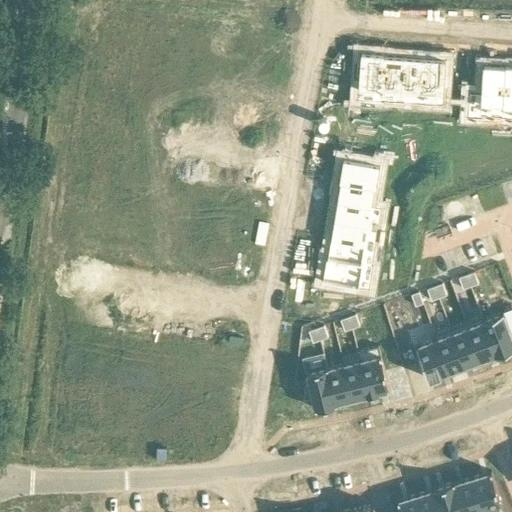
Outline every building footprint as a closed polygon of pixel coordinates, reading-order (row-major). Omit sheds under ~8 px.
[(357,63),(356,75),(359,75),(357,97),(381,99),(384,51),(361,50),(360,63),(357,63)] [(384,51),(381,99),(382,99),(382,98),(400,99),(404,54),(385,52),(386,51),(384,51)] [(404,54),(400,99),(419,101),(423,55),(404,54)] [(423,55),(419,101),(443,102),(447,57),(423,55)] [(469,89),(467,114),(481,115),(481,112),(501,114),(501,115),(502,115),(506,63),(505,63),(505,64),(501,63),(501,61),(489,60),(489,63),(483,62),(481,90),(469,89)] [(511,63),(506,63),(502,115),(511,115),(511,63)] [(390,127),(388,139),(396,141),(398,128),(390,127)] [(398,128),(396,141),(404,142),(406,130),(398,128)] [(376,132),(374,144),(382,145),(384,133),(376,132)] [(417,132),(415,144),(423,145),(426,133),(417,132)] [(343,156),(339,179),(377,186),(381,162),(343,156)] [(438,156),(436,164),(448,166),(450,158),(438,156)] [(340,181),(337,199),(382,206),(382,205),(373,204),(376,187),(377,187),(377,186),(339,179),(339,181),(340,181)] [(337,199),(334,218),(379,225),(382,206),(337,199)] [(411,203),(409,211),(422,213),(423,205),(411,203)] [(409,211),(408,219),(420,221),(422,213),(409,211)] [(334,218),(330,237),(375,244),(379,225),(334,218)] [(326,254),(326,255),(373,263),(374,262),(373,262),(375,244),(330,237),(328,255),(326,254)] [(404,241),(403,249),(415,251),(417,243),(404,241)] [(403,249),(402,257),(414,259),(415,251),(403,249)] [(326,255),(322,279),(370,287),(373,263),(326,255)] [(400,268),(399,276),(411,278),(412,270),(400,268)] [(475,270),(467,273),(471,285),(479,282),(475,270)] [(467,273),(459,276),(463,287),(471,285),(467,273)] [(443,282),(435,284),(439,296),(447,293),(443,282)] [(435,284),(427,287),(432,299),(439,296),(435,284)] [(419,290),(412,293),(416,304),(423,302),(419,290)] [(483,314),(482,314),(497,353),(511,347),(511,332),(503,310),(484,317),(483,314)] [(356,312),(348,315),(352,327),(360,324),(356,312)] [(482,314),(466,320),(481,358),(496,353),(496,354),(497,353),(482,314)] [(348,315),(341,318),(345,329),(352,327),(348,315)] [(466,320),(451,326),(465,364),(481,358),(466,320)] [(324,324),(317,326),(321,338),(328,335),(324,324)] [(317,326),(309,329),(313,341),(321,338),(317,326)] [(451,326),(435,332),(449,370),(465,364),(451,326)] [(436,337),(417,344),(429,378),(449,370),(435,332),(434,332),(436,337)] [(379,344),(358,349),(369,393),(390,388),(379,344)] [(360,358),(344,362),(353,397),(369,393),(358,349),(357,349),(360,358)] [(328,365),(327,365),(337,402),(338,402),(338,401),(353,397),(344,362),(329,366),(328,365)] [(307,382),(304,398),(313,396),(316,407),(337,402),(327,365),(307,370),(310,382),(307,382)] [(492,470),(472,475),(483,510),(502,504),(492,470)] [(455,480),(454,480),(463,511),(475,511),(483,510),(472,475),(455,481),(455,480)] [(463,511),(454,480),(435,486),(443,511),(463,511)] [(435,487),(417,492),(423,511),(443,511),(435,486),(435,487)] [(423,511),(417,492),(398,498),(402,511),(423,511)] [(375,511),(374,503),(352,507),(352,511),(375,511)]
